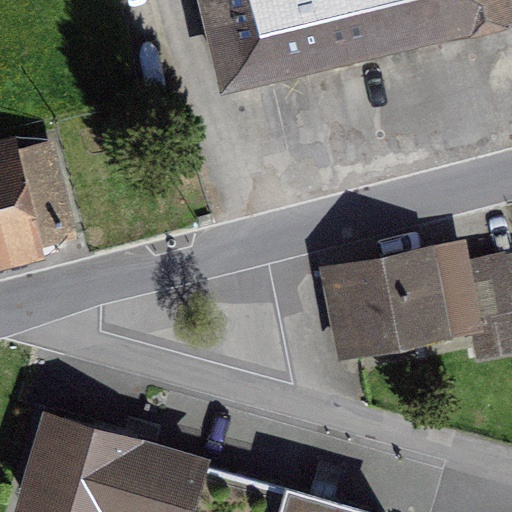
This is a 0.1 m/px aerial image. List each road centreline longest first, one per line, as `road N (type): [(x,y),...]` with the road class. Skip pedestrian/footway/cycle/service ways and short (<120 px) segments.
road 1 (residential): [(511,464),(128,362),(27,300)]
road 2 (residential): [(27,300),(255,237),(511,180)]
